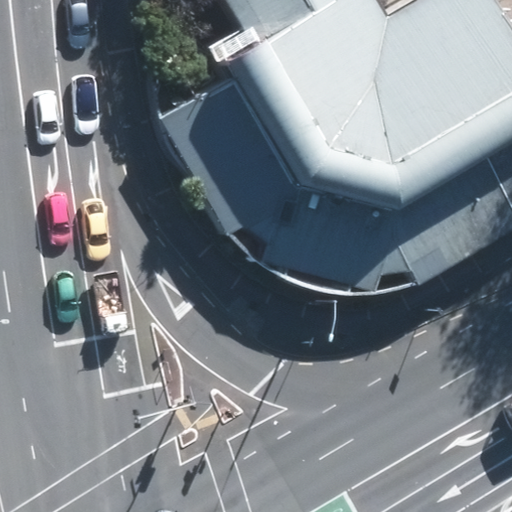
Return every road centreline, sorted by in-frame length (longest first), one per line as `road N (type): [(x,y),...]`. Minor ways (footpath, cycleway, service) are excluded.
road 1 (secondary): [(35,192),(104,511)]
road 2 (secondary): [(9,0),(35,192)]
road 3 (primary): [(372,511),(511,424)]
road 4 (primary): [(0,308),(35,192)]
